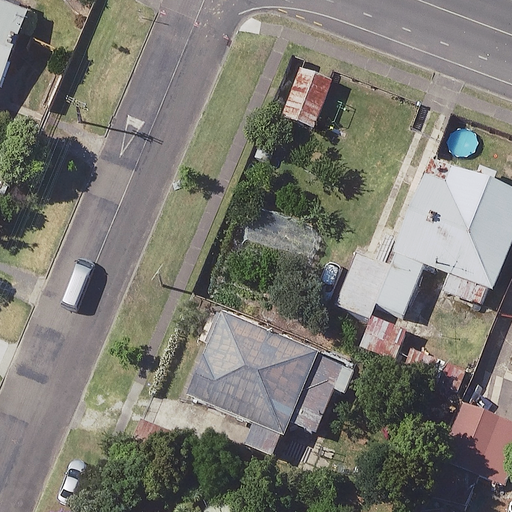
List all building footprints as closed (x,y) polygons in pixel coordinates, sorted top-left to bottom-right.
[(0,77),(23,12),(0,3),(0,77)] [(329,80),(295,69),(278,118),(312,130),(329,80)] [(511,234),(511,188),(428,154),(386,256),(357,245),(332,307),(365,321),(370,307),(400,319),(421,266),(448,277),(442,293),(482,309),(511,234)] [(354,372),(217,315),(182,398),(253,427),(244,448),(271,459),(286,423),(313,434),(331,391),(344,396),(354,372)] [(511,360),(491,419),(462,409),(442,465),(502,486),(511,459),(511,360)] [(238,511),(207,499),(201,511),(238,511)]
